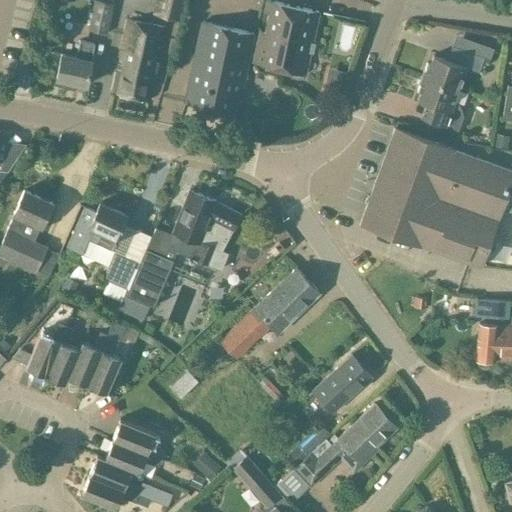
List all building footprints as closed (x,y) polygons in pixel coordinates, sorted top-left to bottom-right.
[(95,0),(88,28),(108,33),(115,3),(102,0),(95,0)] [(155,0),(153,13),(182,19),(186,0),(155,0)] [(254,63),(304,74),(309,54),(312,42),(318,12),(268,1),(265,13),(270,14),(266,31),(261,30),(254,63)] [(111,92),(148,100),(164,29),(127,21),(111,92)] [(185,103),(235,114),(253,33),(203,22),(185,103)] [(54,78),(86,85),(95,44),(80,40),(76,57),(60,54),(54,78)] [(427,60),(421,77),(457,89),(465,66),(479,71),(484,57),(452,46),(448,59),(434,54),(431,62),(427,60)] [(421,117),(457,130),(463,115),(461,114),(462,112),(458,103),(453,102),(457,89),(421,77),(417,90),(421,91),(418,99),(426,102),(421,117)] [(511,85),(508,85),(502,119),(511,120),(511,85)] [(418,244),(482,266),(498,219),(511,180),(511,169),(451,148),(424,138),(394,128),(375,182),(360,224),(390,234),(418,244)] [(167,248),(221,270),(229,253),(222,250),(232,232),(240,216),(215,203),(216,201),(188,190),(172,231),(173,232),(167,248)] [(35,269),(48,275),(58,254),(34,243),(41,227),(51,204),(22,191),(12,213),(13,214),(5,231),(6,231),(0,244),(0,255),(34,270),(35,269)] [(84,237),(111,249),(116,238),(126,216),(99,204),(84,237)] [(152,306),(171,260),(145,249),(140,261),(138,261),(127,289),(125,294),(152,306)] [(138,261),(114,250),(102,278),(127,289),(138,261)] [(218,342),(235,359),(270,326),(277,333),(318,293),(295,269),(218,342)] [(507,318),(507,298),(472,299),(472,318),(507,318)] [(25,367),(45,376),(66,325),(58,322),(52,337),(40,332),(25,367)] [(494,358),(511,358),(511,324),(479,322),(477,358),(494,359),(494,358)] [(64,384),(67,377),(79,348),(68,344),(74,328),(66,325),(45,376),(64,384)] [(67,377),(86,385),(107,334),(100,331),(93,346),(82,341),(79,348),(67,377)] [(107,334),(86,385),(105,394),(121,358),(110,353),(116,338),(107,334)] [(3,337),(0,340),(0,345),(6,350),(11,343),(3,337)] [(312,390),(332,412),(370,377),(351,355),(312,390)] [(168,385),(181,398),(198,381),(185,368),(168,385)] [(261,386),(276,402),(283,395),(268,379),(261,386)] [(319,456),(330,467),(348,451),(358,462),(395,428),(374,405),(319,456)] [(118,419),(110,439),(161,460),(165,451),(149,445),(154,434),(118,419)] [(322,424),(302,442),(310,451),(330,433),(322,424)] [(110,439),(103,457),(102,458),(130,470),(138,473),(143,460),(159,466),(161,460),(110,439)] [(227,461),(266,505),(280,492),(242,448),(227,461)] [(208,476),(218,465),(202,451),(192,462),(208,476)] [(292,470),(309,487),(326,471),(310,453),(292,470)] [(102,458),(103,457),(95,455),(87,474),(138,495),(141,486),(126,480),(130,470),(102,458)] [(138,495),(87,474),(79,494),(114,509),(120,495),(135,501),(138,495)]
